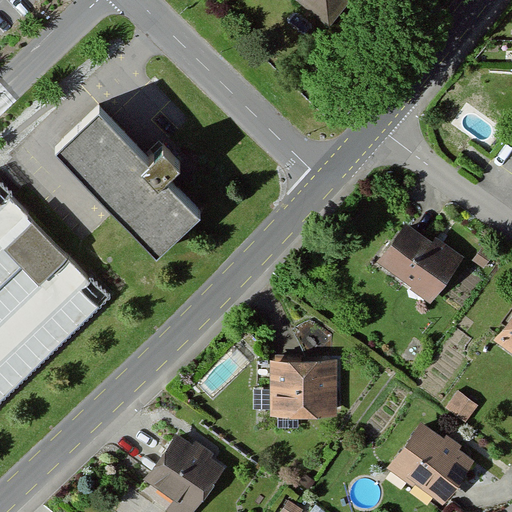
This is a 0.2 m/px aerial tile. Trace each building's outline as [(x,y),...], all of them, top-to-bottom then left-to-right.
[(351,0),(296,0),(296,1),(329,28),(351,0)] [(144,152),(99,105),(55,146),(116,210),(157,252),(200,210),(179,188),(166,175),(179,162),(157,139),(144,152)] [(17,197),(0,179),(0,409),(113,299),(17,197)] [(438,241),(414,222),(382,264),(435,305),(470,260),(441,238),(438,241)] [(511,331),(502,345),(511,352),(511,331)] [(341,362),(274,362),(275,419),(342,419),(341,362)] [(483,407),(460,390),(447,409),(469,425),(483,407)] [(479,466),(424,428),(394,470),(448,509),(479,466)] [(200,511),(230,472),(181,437),(146,484),(174,504),(168,511),(200,511)]
